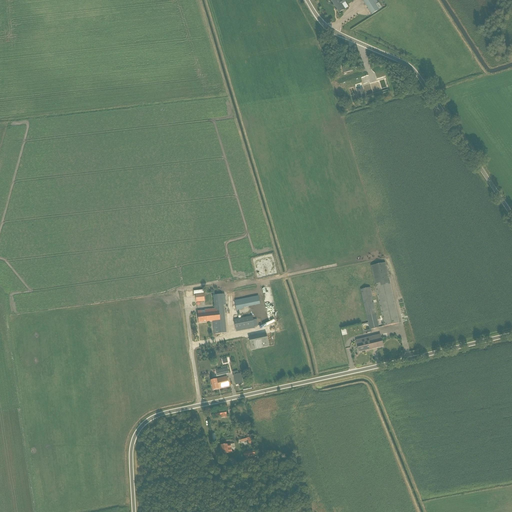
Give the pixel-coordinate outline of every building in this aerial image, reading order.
[(331,0),(339,13),(348,7),(343,0),(340,0),(339,1),(338,0),(331,0)] [(367,0),(369,2),(365,4),(372,15),(378,10),(375,5),(371,0),(367,0)] [(354,16),(359,24),(369,17),(364,9),(354,16)] [(358,79),(340,84),(347,105),(353,103),(364,99),(367,98),(366,96),(363,84),(361,78),(360,78),(352,72),(352,71),(351,66),(342,68),(344,74),(349,72),(358,79)] [(384,71),(375,74),(377,80),(386,77),(384,71)] [(383,323),(381,324),(382,327),(399,323),(386,263),(371,266),(383,323)] [(370,330),(379,328),(378,324),(370,288),(361,290),(370,330)] [(204,294),(196,295),(196,302),(204,301),(204,294)] [(205,311),(197,312),(198,315),(199,323),(213,322),(214,334),(226,333),(224,306),(226,305),(225,294),(214,296),(215,309),(204,310),(205,311)] [(235,301),(234,301),(236,311),(243,310),(243,308),(241,299),(235,301)] [(234,320),(236,332),(254,328),(254,326),(257,326),(256,320),(253,320),(252,316),(234,320)] [(248,338),(251,351),(269,347),(266,334),(248,338)] [(357,344),(359,352),(383,347),(380,335),(362,339),(363,343),(357,344)] [(247,369),(242,370),(245,384),(250,383),(247,369)] [(233,375),(236,385),(243,384),(240,374),(238,374),(238,372),(234,373),(234,375),(233,375)] [(211,381),(213,391),(229,387),(227,377),(211,381)] [(221,445),(222,454),(228,453),(227,449),(235,448),(234,444),(221,445)]
